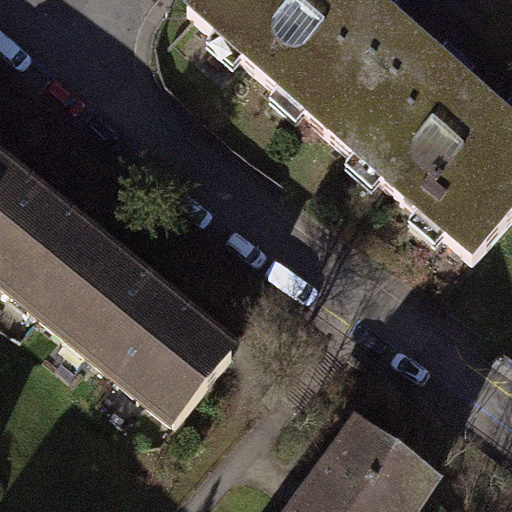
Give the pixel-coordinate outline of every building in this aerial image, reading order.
[(328,141),(412,46),(359,0),(200,0),(186,16),(328,141)] [(511,134),(412,46),(328,141),(471,266),(511,219),(511,134)] [(35,203),(0,174),(0,290),(39,322),(64,290),(74,298),(105,259),(59,222),(62,218),(39,199),(35,203)] [(152,298),(105,259),(74,298),(64,290),(39,322),(172,430),(229,361),(175,317),(179,312),(156,293),(152,298)] [(414,511),(429,491),(358,440),(319,494),(312,490),(295,511),(414,511)]
